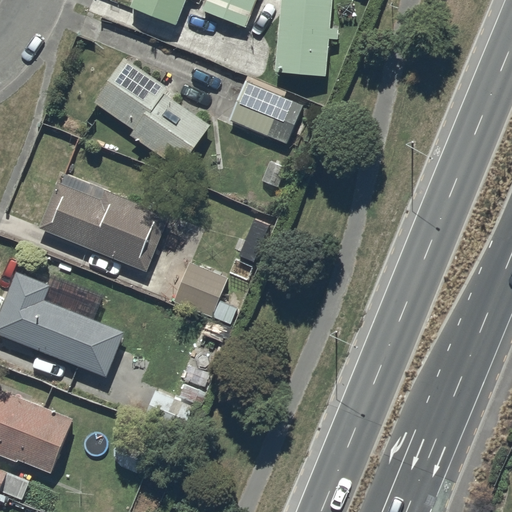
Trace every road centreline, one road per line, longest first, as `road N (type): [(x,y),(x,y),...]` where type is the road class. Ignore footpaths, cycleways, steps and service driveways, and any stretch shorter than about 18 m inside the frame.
road 1 (trunk): [(321,511),(511,54)]
road 2 (trunk): [(511,251),(397,511)]
